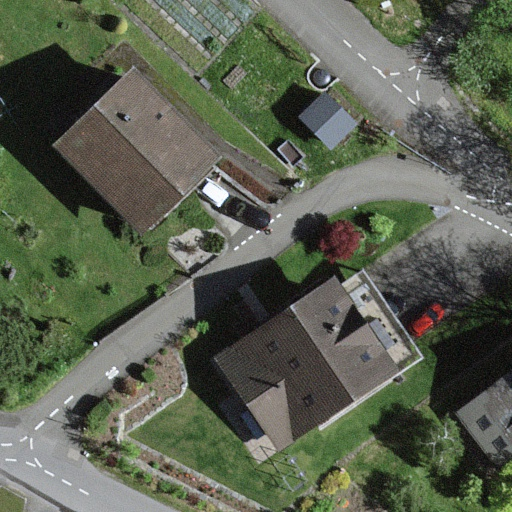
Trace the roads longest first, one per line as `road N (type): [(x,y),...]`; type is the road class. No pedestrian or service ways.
road 1 (residential): [(511,187),(401,89)]
road 2 (residential): [(128,511),(0,447)]
road 3 (residential): [(401,89),(307,0)]
